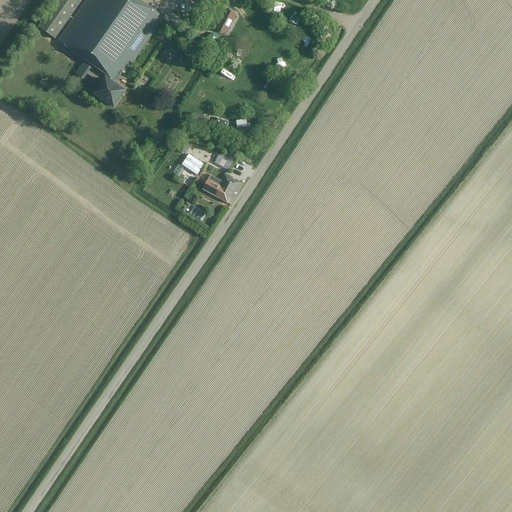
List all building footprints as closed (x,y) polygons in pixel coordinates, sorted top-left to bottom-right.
[(82,0),(56,0),(38,27),(55,39),(82,0)] [(137,0),(86,0),(58,42),(111,79),(108,82),(105,80),(95,95),(113,107),(124,90),(114,83),(122,72),(125,74),(164,18),(137,0)] [(235,15),(226,11),(217,29),(226,34),(235,15)] [(214,46),(219,42),(219,36),(213,33),(208,37),(208,43),(214,46)] [(86,65),(83,63),(75,74),(82,80),(87,72),(83,69),(86,65)] [(250,119),(239,120),(240,131),(251,129),(250,119)] [(192,153),(178,173),(186,179),(191,170),(200,176),(208,164),(192,153)] [(225,156),(222,166),(232,169),(235,159),(225,156)] [(210,176),(203,190),(230,205),(242,184),(225,174),(221,182),(210,176)]
